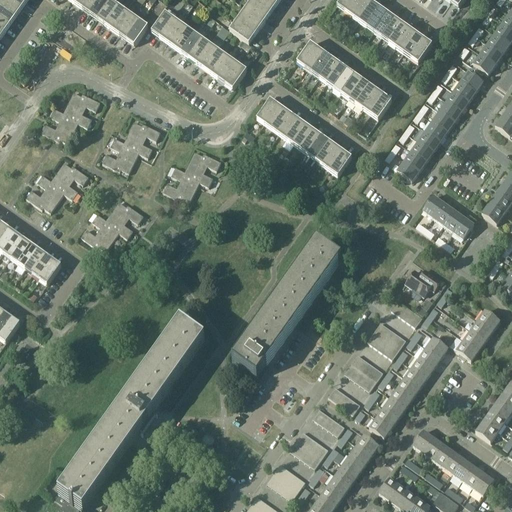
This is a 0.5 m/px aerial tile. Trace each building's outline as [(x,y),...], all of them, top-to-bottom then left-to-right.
[(17,0),(3,0),(3,1),(20,13),(25,5),(17,0)] [(80,0),(76,7),(83,12),(91,0),(80,0)] [(91,0),(83,12),(90,17),(102,0),(91,0)] [(102,0),(90,17),(98,22),(110,5),(102,0)] [(260,0),(255,0),(252,5),(269,17),(274,10),(260,0)] [(275,0),(260,0),(274,10),(279,3),(275,0)] [(343,0),(338,8),(338,9),(346,14),(355,0),(343,0)] [(362,0),(355,0),(346,14),(353,19),(365,2),(362,0)] [(454,0),(451,4),(459,10),(466,0),(454,0)] [(504,0),(500,0),(496,6),(501,9),(506,1),(504,0)] [(3,1),(0,4),(0,9),(15,20),(20,13),(3,1)] [(365,2),(353,19),(360,24),(372,7),(365,2)] [(110,5),(98,22),(105,27),(117,10),(110,5)] [(252,5),(247,12),(264,25),(269,17),(252,5)] [(372,7),(360,24),(368,29),(380,12),(372,7)] [(0,9),(0,20),(9,27),(15,20),(0,9)] [(117,10),(105,27),(112,33),(125,15),(117,10)] [(493,11),(488,18),(492,21),(497,14),(493,11)] [(247,12),(241,20),(258,32),(264,25),(247,12)] [(380,12),(368,29),(375,35),(387,17),(380,12)] [(125,15),(112,33),(120,38),(132,21),(125,15)] [(152,34),(152,35),(153,35),(160,40),(172,23),(165,18),(164,17),(152,34)] [(387,17),(375,35),(382,40),(394,23),(387,17)] [(488,18),(482,26),(487,29),(492,21),(488,18)] [(511,20),(508,18),(501,28),(511,35),(511,20)] [(0,20),(0,31),(4,35),(9,27),(0,20)] [(241,20),(236,27),(253,39),(258,32),(241,20)] [(132,21),(120,38),(127,43),(139,26),(132,21)] [(172,23),(160,40),(167,45),(179,28),(172,23)] [(394,23),(382,40),(390,45),(402,28),(394,23)] [(139,26),(127,43),(134,48),(135,49),(147,31),(139,26)] [(231,35),(230,35),(248,47),(253,39),(236,27),(231,35)] [(179,28),(167,45),(174,51),(187,33),(179,28)] [(402,28),(390,45),(397,50),(409,33),(402,28)] [(511,35),(501,28),(494,38),(509,49),(511,45),(511,35)] [(222,30),(219,35),(226,40),(229,35),(222,30)] [(479,30),(474,38),(478,41),(483,33),(479,30)] [(187,33),(174,51),(182,56),(194,39),(187,33)] [(409,33),(397,50),(404,55),(416,38),(409,33)] [(416,38),(404,55),(412,61),(424,43),(416,38)] [(474,38),(468,46),(472,49),(478,41),(474,38)] [(494,38),(487,48),(502,59),(509,49),(494,38)] [(194,39),(182,56),(189,61),(201,44),(194,39)] [(424,43),(412,61),(419,66),(432,49),(431,48),(431,49),(424,43)] [(201,44),(189,61),(196,66),(209,49),(201,44)] [(310,48),(297,65),(298,66),(298,65),(305,70),(317,53),(310,48)] [(487,48),(480,58),(495,69),(502,59),(487,48)] [(209,49),(196,66),(204,71),(216,54),(209,49)] [(465,51),(459,58),(464,61),(469,54),(465,51)] [(317,53),(305,70),(312,76),(325,59),(317,53)] [(216,54),(204,71),(211,77),(223,60),(216,54)] [(480,58),(473,68),(476,71),(475,72),(475,73),(480,77),(482,75),(488,79),(495,69),(480,58)] [(325,59),(312,76),(320,81),(332,64),(325,59)] [(223,60),(211,77),(218,82),(231,65),(223,60)] [(332,64),(320,81),(327,86),(339,69),(332,64)] [(231,65),(218,82),(226,87),(238,70),(231,65)] [(452,68),(447,76),(451,79),(456,71),(452,68)] [(339,69),(327,86),(334,91),(347,74),(339,69)] [(238,70),(226,87),(233,92),(233,93),(246,75),(245,75),(238,70)] [(347,74),(334,91),(342,97),(354,79),(347,74)] [(468,75),(461,85),(476,96),(483,86),(468,75)] [(447,76),(441,83),(446,86),(451,79),(447,76)] [(354,79),(342,97),(349,102),(361,85),(354,79)] [(361,85),(349,102),(356,107),(369,90),(361,85)] [(461,85),(454,95),(469,106),(476,96),(461,85)] [(438,88),(433,96),(437,99),(442,91),(438,88)] [(369,90),(356,107),(364,112),(376,95),(369,90)] [(376,95),(364,112),(371,117),(383,100),(376,95)] [(454,95),(446,105),(461,116),(469,106),(454,95)] [(74,96),(68,107),(81,113),(83,109),(86,110),(96,115),(100,106),(82,98),(81,100),(74,96)] [(433,96),(427,103),(431,106),(437,99),(433,96)] [(383,100),(371,117),(378,123),(379,123),(391,106),(391,105),(390,105),(383,100)] [(269,104),(257,122),(258,122),(265,127),(277,110),(270,105),(269,104)] [(446,105),(439,115),(454,126),(461,116),(446,105)] [(63,117),(63,118),(79,126),(78,127),(87,132),(92,123),(82,118),(79,117),(81,113),(68,107),(63,117)] [(424,108),(418,115),(423,119),(428,111),(424,108)] [(277,110),(265,127),(272,132),(284,115),(277,110)] [(511,112),(509,110),(502,120),(511,127),(511,112)] [(54,112),(50,121),(59,125),(62,127),(60,131),(73,137),(78,127),(79,126),(63,118),(63,117),(54,112)] [(284,115),(272,132),(280,138),(292,120),(284,115)] [(418,115),(413,123),(417,126),(423,119),(418,115)] [(439,115),(432,125),(447,136),(454,126),(439,115)] [(292,120),(280,138),(287,143),(299,126),(292,120)] [(511,127),(502,120),(495,130),(510,141),(511,138),(511,127)] [(432,125),(425,135),(440,146),(447,136),(432,125)] [(134,126),(129,136),(142,143),(144,139),(147,140),(156,145),(160,136),(143,127),(142,129),(134,126)] [(299,126),(287,143),(294,148),(306,131),(299,126)] [(46,128),(42,137),(56,144),(59,146),(60,144),(68,147),(73,137),(60,131),(59,134),(55,133),(46,128)] [(410,128),(404,135),(409,138),(414,131),(410,128)] [(306,131),(294,148),(302,153),(314,136),(306,131)] [(420,132),(413,142),(418,145),(433,156),(440,146),(425,135),(420,132)] [(404,135),(399,143),(403,146),(409,138),(404,135)] [(124,146),(123,148),(139,156),(139,157),(148,162),(152,153),(143,148),(140,147),(142,143),(129,136),(124,146)] [(314,136),(302,153),(309,158),(321,141),(314,136)] [(321,141),(309,158),(316,164),(328,146),(321,141)] [(115,142),(110,151),(120,155),(123,157),(121,160),(134,167),(139,157),(139,156),(123,148),(124,146),(115,142)] [(418,145),(411,155),(426,166),(433,156),(418,145)] [(328,146),(316,164),(324,169),(336,152),(328,146)] [(396,148),(390,155),(394,158),(400,151),(396,148)] [(336,152),(324,169),(331,174),(343,157),(336,152)] [(195,155),(190,166),(203,172),(204,169),(207,170),(217,175),(221,166),(203,157),(202,159),(195,155)] [(390,155),(385,163),(389,166),(394,158),(390,155)] [(411,155),(404,165),(419,176),(426,166),(411,155)] [(343,157),(331,174),(338,179),(339,180),(351,162),(350,162),(343,157)] [(107,158),(102,167),(120,176),(121,173),(129,177),(134,167),(121,160),(119,164),(116,163),(107,158)] [(401,169),(397,175),(400,178),(399,180),(404,184),(406,182),(412,186),(419,176),(404,165),(404,166),(401,169)] [(64,166),(57,176),(69,184),(72,181),(74,183),(83,189),(88,181),(73,169),(71,171),(64,166)] [(185,176),(184,177),(200,185),(199,186),(209,191),(213,182),(204,178),(201,176),(203,172),(190,166),(185,176)] [(175,171),(171,180),(180,184),(184,186),(182,190),(195,196),(199,186),(200,185),(184,177),(185,176),(183,175),(175,171)] [(51,185),(50,186),(65,196),(64,198),(72,204),(78,196),(70,190),(67,188),(69,184),(57,176),(51,185)] [(511,178),(510,177),(503,188),(511,193),(511,178)] [(43,179),(37,187),(45,193),(48,195),(46,198),(57,207),(64,198),(65,196),(50,186),(51,185),(43,179)] [(167,187),(163,196),(181,205),(182,203),(189,206),(195,196),(182,190),(180,193),(177,192),(167,187)] [(511,193),(503,188),(496,198),(511,208),(511,206),(511,193)] [(32,194),(26,202),(42,213),(44,211),(51,216),(57,207),(46,198),(43,202),(32,194)] [(496,198),(489,208),(504,218),(511,208),(496,198)] [(433,200),(423,215),(433,222),(443,207),(433,200)] [(119,205),(112,215),(124,223),(127,220),(138,228),(143,220),(127,209),(126,211),(119,205)] [(443,207),(433,222),(443,229),(453,214),(443,207)] [(489,208),(481,218),(497,229),(504,218),(489,208)] [(453,214),(443,229),(453,236),(464,221),(453,214)] [(106,224),(105,225),(120,235),(119,237),(127,243),(133,235),(122,227),(124,223),(112,215),(106,224)] [(98,218),(92,226),(100,232),(103,234),(101,237),(112,246),(119,237),(120,235),(105,225),(106,224),(98,218)] [(464,221),(453,236),(463,244),(465,240),(468,242),(472,236),(469,235),(474,229),(464,221)] [(419,226),(416,231),(423,236),(427,232),(419,226)] [(1,228),(0,230),(0,245),(9,234),(1,228)] [(427,232),(423,236),(431,242),(434,237),(427,232)] [(87,233),(81,241),(97,252),(99,250),(106,256),(112,246),(101,237),(98,241),(87,233)] [(9,234),(0,245),(0,253),(4,256),(16,239),(9,234)] [(16,239),(4,256),(11,261),(23,244),(16,239)] [(439,240),(436,245),(443,250),(446,246),(439,240)] [(23,244),(11,261),(18,266),(31,249),(23,244)] [(446,246),(443,250),(451,256),(454,251),(446,246)] [(233,364),(232,365),(250,378),(257,382),(262,376),(267,369),(264,367),(268,362),(338,263),(341,265),(341,264),(317,247),(316,247),(316,248),(319,249),(246,351),(245,353),(242,351),(233,365),(233,364)] [(31,249),(18,266),(26,272),(38,254),(31,249)] [(507,251),(502,258),(506,261),(511,254),(507,251)] [(38,254),(26,272),(33,277),(45,260),(38,254)] [(45,260),(33,277),(40,282),(53,265),(45,260)] [(499,263),(493,270),(498,274),(503,266),(499,263)] [(53,265),(40,282),(48,287),(48,288),(60,270),(53,265)] [(493,270),(488,278),(492,281),(498,274),(493,270)] [(415,274),(403,291),(403,292),(406,287),(424,300),(430,292),(434,295),(441,284),(426,273),(422,279),(415,274)] [(511,284),(508,281),(501,291),(504,294),(503,296),(503,297),(503,296),(508,300),(510,298),(511,299),(511,284)] [(448,292),(442,299),(447,303),(452,295),(448,292)] [(442,299),(437,307),(441,310),(447,303),(442,299)] [(397,303),(390,313),(395,317),(402,307),(397,303)] [(402,307),(395,317),(400,320),(407,310),(402,307)] [(418,308),(414,314),(423,320),(427,314),(421,309),(418,308)] [(407,310),(400,320),(405,324),(412,314),(409,312),(407,310)] [(433,312),(428,319),(433,323),(438,315),(433,312)] [(412,314),(405,324),(410,327),(417,317),(412,314)] [(485,314),(477,324),(493,335),(500,325),(485,314)] [(417,317),(410,327),(415,331),(422,321),(417,317)] [(4,318),(0,323),(0,338),(11,323),(4,318)] [(428,319),(423,327),(427,330),(433,323),(428,319)] [(11,323),(0,338),(0,340),(6,345),(7,346),(19,328),(18,328),(11,323)] [(477,324),(470,334),(485,345),(493,335),(477,324)] [(57,504),(63,509),(60,511),(80,511),(81,511),(95,492),(96,491),(104,479),(111,470),(117,461),(123,452),(129,444),(132,441),(132,440),(141,427),(146,431),(147,432),(149,431),(150,429),(151,427),(152,425),(151,424),(146,421),(148,418),(201,343),(203,344),(204,344),(180,326),(179,327),(181,329),(115,422),(97,447),(73,480),(70,485),(61,498),(59,496),(58,497),(61,498),(57,504)] [(381,326),(374,336),(379,339),(386,330),(381,326)] [(386,330),(379,339),(384,343),(391,333),(386,330)] [(391,333),(384,343),(389,346),(396,337),(391,333)] [(470,334),(463,345),(478,355),(485,345),(470,334)] [(417,335),(412,342),(416,345),(422,338),(417,335)] [(374,336),(367,345),(372,349),(379,339),(374,336)] [(396,337),(389,346),(394,350),(401,340),(396,337)] [(379,339),(372,349),(377,352),(384,343),(379,339)] [(401,340),(394,350),(399,353),(406,344),(401,340)] [(412,342),(406,350),(411,353),(416,345),(412,342)] [(433,342),(426,352),(441,363),(448,352),(433,342)] [(384,343),(377,352),(382,356),(389,346),(384,343)] [(463,345),(456,355),(459,357),(459,358),(458,359),(458,360),(463,363),(465,361),(471,365),(478,355),(463,345)] [(389,346),(382,356),(387,360),(394,350),(389,346)] [(394,350),(387,360),(392,363),(399,353),(394,350)] [(426,352),(419,362),(434,373),(441,363),(426,352)] [(403,354),(398,362),(402,365),(408,358),(403,354)] [(358,358),(351,368),(356,371),(363,362),(358,358)] [(363,362),(356,371),(361,375),(368,365),(363,362)] [(398,362),(392,370),(397,373),(402,365),(398,362)] [(419,362),(412,372),(427,383),(434,373),(419,362)] [(368,365),(361,375),(366,378),(373,369),(368,365)] [(351,368),(344,377),(349,381),(356,371),(351,368)] [(373,369),(366,378),(371,382),(378,373),(373,369)] [(356,371),(349,381),(354,385),(361,375),(356,371)] [(412,372),(404,382),(420,393),(427,383),(412,372)] [(378,373),(371,382),(376,386),(383,376),(378,373)] [(389,374),(384,382),(388,385),(394,377),(389,374)] [(361,375),(354,385),(359,388),(366,378),(361,375)] [(366,378),(359,388),(364,392),(371,382),(366,378)] [(371,382),(364,392),(369,395),(376,386),(371,382)] [(384,382),(378,389),(383,393),(388,385),(384,382)] [(404,382),(397,392),(412,403),(420,393),(404,382)] [(335,391),(328,400),(333,404),(340,394),(335,391)] [(397,392),(390,402),(405,413),(412,403),(397,392)] [(340,394),(333,404),(338,407),(345,398),(340,394)] [(375,394),(369,402),(374,405),(379,397),(375,394)] [(511,401),(504,395),(497,405),(511,416),(511,415),(511,401)] [(345,398),(338,407),(343,411),(350,401),(345,398)] [(350,401),(343,411),(348,415),(355,405),(350,401)] [(369,402),(364,409),(369,413),(374,405),(369,402)] [(390,402),(383,412),(398,423),(405,413),(390,402)] [(355,405),(348,415),(353,418),(360,408),(355,405)] [(497,405),(490,415),(505,426),(511,416),(497,405)] [(319,412),(312,422),(317,426),(324,416),(319,412)] [(383,412),(376,422),(391,433),(398,423),(383,412)] [(361,414),(355,422),(360,425),(365,418),(361,414)] [(490,415),(482,425),(498,436),(505,426),(490,415)] [(324,416),(317,426),(322,429),(329,420),(324,416)] [(329,420),(322,429),(327,433),(334,423),(329,420)] [(376,422),(369,432),(372,434),(371,437),(376,441),(378,438),(384,443),(391,433),(376,422)] [(334,423),(327,433),(332,437),(339,427),(334,423)] [(482,425),(475,435),(490,446),(498,436),(482,425)] [(339,427),(332,437),(337,440),(344,430),(339,427)] [(348,432),(343,438),(348,441),(352,435),(348,432)] [(303,435),(296,445),(301,448),(308,439),(303,435)] [(423,435),(413,450),(423,457),(434,442),(423,435)] [(343,438),(337,447),(342,450),(348,441),(343,438)] [(308,439),(301,448),(306,452),(313,442),(308,439)] [(364,439),(357,449),(372,460),(379,450),(364,439)] [(313,442),(306,452),(311,456),(318,446),(313,442)] [(434,442),(423,457),(433,464),(443,449),(434,442)] [(511,446),(508,444),(503,451),(507,454),(511,447),(511,446)] [(296,445),(289,454),(294,458),(301,448),(296,445)] [(318,446),(311,456),(316,459),(323,450),(318,446)] [(301,448),(294,458),(299,462),(306,452),(301,448)] [(357,449),(350,459),(364,470),(372,460),(357,449)] [(443,449),(433,464),(443,471),(453,456),(443,449)] [(323,450),(316,459),(321,463),(328,453),(323,450)] [(306,452),(299,462),(304,465),(311,456),(306,452)] [(334,452),(328,459),(333,463),(338,455),(334,452)] [(311,456),(304,465),(309,469),(316,459),(311,456)] [(453,456),(443,471),(453,478),(463,463),(453,456)] [(316,459),(309,469),(314,472),(321,463),(316,459)] [(328,459),(323,467),(327,470),(333,463),(328,459)] [(350,459),(342,469),(357,480),(364,470),(350,459)] [(408,462),(405,467),(412,472),(416,467),(408,462)] [(463,463),(453,478),(463,485),(473,470),(463,463)] [(416,467),(412,472),(420,477),(423,473),(416,467)] [(280,468),(273,477),(278,481),(285,471),(280,468)] [(342,469),(335,479),(350,490),(357,480),(342,469)] [(403,469),(400,473),(408,479),(411,474),(403,469)] [(473,470),(463,485),(473,492),(483,477),(473,470)] [(285,471),(278,481),(283,484),(290,475),(285,471)] [(320,472),(314,479),(318,482),(320,480),(324,475),(320,472)] [(411,474),(408,479),(415,484),(418,480),(411,474)] [(290,475),(283,484),(288,488),(295,478),(290,475)] [(428,476),(425,481),(432,486),(435,481),(428,476)] [(273,477),(266,487),(271,490),(278,481),(273,477)] [(483,477),(473,492),(483,500),(485,496),(488,498),(488,497),(492,492),(489,490),(494,484),(483,477)] [(295,478),(288,488),(293,491),(300,482),(298,480),(295,478)] [(314,479),(309,487),(313,490),(318,482),(314,479)] [(335,479),(328,489),(343,500),(350,490),(335,479)] [(278,481),(271,490),(276,494),(283,484),(278,481)] [(435,481),(432,486),(440,492),(443,487),(435,481)] [(300,482),(293,491),(298,495),(305,485),(300,482)] [(390,482),(379,497),(389,504),(400,489),(390,482)] [(423,483),(420,488),(427,493),(430,489),(423,483)] [(283,484),(276,494),(281,498),(288,488),(283,484)] [(288,488),(281,498),(286,501),(293,491),(288,488)] [(328,489),(321,499),(336,510),(343,500),(328,489)] [(400,489),(389,504),(399,511),(410,497),(400,489)] [(430,489),(427,493),(435,499),(438,494),(430,489)] [(448,490),(444,495),(452,500),(455,496),(448,490)] [(293,491),(286,501),(292,505),(298,495),(293,491)] [(305,491),(300,499),(305,502),(310,495),(305,491)] [(441,496),(433,507),(434,508),(438,511),(456,511),(459,509),(450,502),(445,499),(441,496)] [(455,496),(452,500),(460,506),(463,501),(455,496)] [(410,497),(399,511),(413,511),(420,504),(410,497)] [(300,499),(295,507),(299,510),(305,502),(300,499)] [(321,499),(314,509),(317,511),(334,511),(336,510),(321,499)] [(257,500),(250,509),(253,511),(255,511),(262,503),(257,500)] [(262,503),(255,511),(263,511),(267,507),(262,503)]
